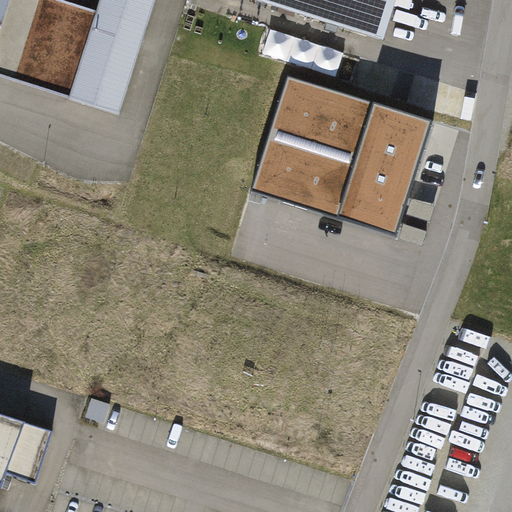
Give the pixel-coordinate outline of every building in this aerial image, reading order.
[(157,0),(102,0),(99,14),(54,0),(0,0),(0,43),(81,69),(71,100),(121,116),(157,0)] [(380,0),(254,0),(369,36),(380,0)] [(341,76),(348,51),(274,30),(267,55),(341,76)] [(0,43),(0,77),(71,100),(81,69),(0,43)] [(434,123),(288,77),(251,193),(397,239),(434,123)] [(436,208),(412,200),(407,215),(431,223),(436,208)] [(429,232),(405,225),(400,240),(424,248),(429,232)] [(54,433),(0,416),(0,497),(8,475),(38,485),(54,433)]
